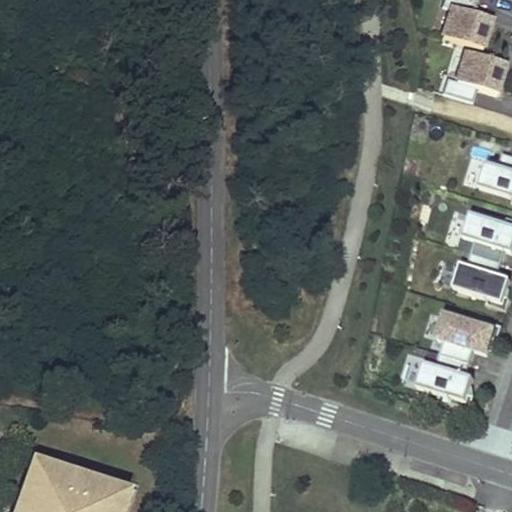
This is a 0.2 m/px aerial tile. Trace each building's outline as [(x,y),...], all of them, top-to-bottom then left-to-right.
[(444,0),(441,12),(451,15),(451,13),(471,19),(476,4),(463,0),(444,0)] [(491,26),(471,19),(451,13),(451,15),(443,41),(482,53),(488,36),(491,26)] [(477,91),(476,93),(495,100),(498,91),(505,70),(480,62),(466,57),(457,84),(477,91)] [(473,105),(476,93),(477,91),(457,84),(447,81),(443,95),(473,105)] [(498,170),(511,173),(511,159),(503,156),(498,170)] [(511,173),(498,170),(486,166),(478,190),(511,200),(511,173)] [(462,240),(475,244),(504,253),(511,255),(511,229),(505,227),(470,216),(462,240)] [(504,253),(475,244),(471,256),(500,266),(504,253)] [(471,256),(467,269),(496,278),(500,266),(471,256)] [(502,306),(505,298),(506,293),(510,282),(496,278),(467,269),(461,267),(453,291),(487,302),(502,306)] [(511,300),(505,298),(502,306),(487,302),(486,308),(506,314),(509,305),(511,300)] [(490,347),(492,342),(494,333),(479,328),(445,317),(437,341),(443,343),(473,353),(487,357),(490,347)] [(494,333),(492,342),(497,344),(502,329),(481,322),(479,328),(494,333)] [(469,365),(473,353),(443,343),(439,356),(469,365)] [(436,368),(466,378),(469,365),(439,356),(436,368)] [(466,404),(468,396),(470,390),(473,380),(466,378),(436,368),(423,364),(416,389),(450,399),(466,404)] [(474,398),(468,396),(466,404),(450,399),(448,406),(469,412),(474,398)] [(128,511),(136,493),(34,457),(14,511),(128,511)]
